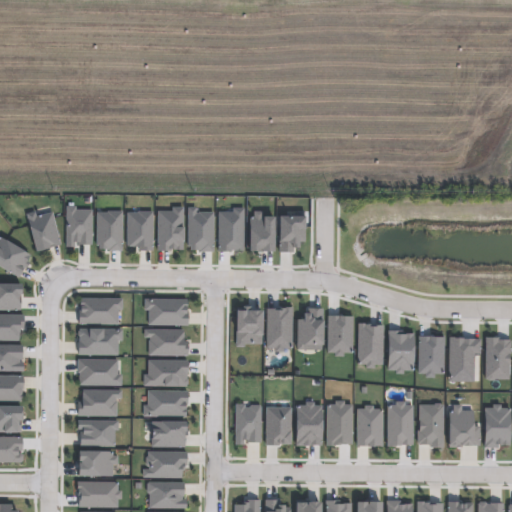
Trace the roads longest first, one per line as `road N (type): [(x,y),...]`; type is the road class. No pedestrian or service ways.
road 1 (residential): [(47,511),(49,303),(57,284),(80,276),(324,281),(416,307),(511,310)]
road 2 (residential): [(511,474),(212,471)]
road 3 (residential): [(214,280),(211,511)]
